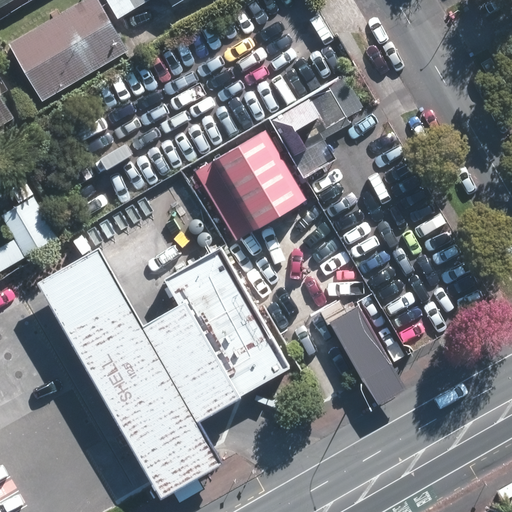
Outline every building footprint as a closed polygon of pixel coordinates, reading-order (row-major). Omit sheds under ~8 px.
[(0,0),(0,8),(13,0),(0,0)] [(102,0),(80,0),(9,40),(43,99),(130,49),(102,0)] [(143,0),(110,0),(120,14),(143,0)] [(350,114),(332,84),(272,116),(302,174),(337,158),(323,129),(350,114)] [(0,86),(0,124),(17,114),(0,86)] [(309,199),(267,128),(198,168),(239,239),(309,199)] [(0,264),(60,231),(37,191),(3,210),(16,233),(0,242),(0,264)] [(97,248),(40,280),(162,492),(223,457),(199,415),(290,364),(221,244),(164,277),(179,304),(142,326),(97,248)] [(357,306),(330,321),(375,399),(402,383),(357,306)]
